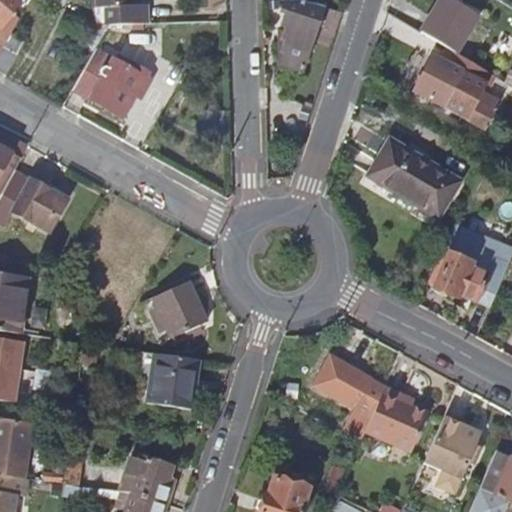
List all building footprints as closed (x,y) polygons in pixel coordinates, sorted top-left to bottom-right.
[(9,42),(28,8),(30,5),(22,0),(0,0),(0,31),(3,32),(0,36),(0,37),(8,43),(9,42)] [(101,0),(102,25),(115,25),(135,24),(153,24),(153,6),(128,7),(127,0),(101,0)] [(456,51),(457,52),(479,15),(454,0),(438,0),(420,29),(456,51)] [(297,1),(285,1),(287,69),(303,74),(324,9),(297,1)] [(135,24),(115,25),(116,39),(135,39),(135,24)] [(0,56),(0,71),(8,76),(23,50),(9,42),(8,43),(0,56)] [(456,51),(451,63),(488,81),(492,73),(457,52),(456,51)] [(97,54),(75,91),(126,119),(138,100),(148,82),(151,78),(134,68),(131,72),(97,54)] [(451,63),(433,54),(415,90),(488,126),(501,98),(484,89),(488,81),(451,63)] [(421,66),(407,62),(401,83),(415,87),(421,66)] [(154,85),(148,82),(138,100),(143,103),(154,85)] [(29,146),(5,132),(0,141),(0,196),(13,174),(29,146)] [(438,217),(460,181),(391,139),(369,175),(438,217)] [(13,174),(0,196),(0,221),(5,224),(12,211),(50,231),(67,199),(30,179),(29,182),(13,174)] [(450,251),(433,288),(465,302),(468,297),(477,301),(489,274),(473,267),(475,262),(450,251)] [(0,331),(17,334),(25,274),(0,270),(0,331)] [(152,303),(169,345),(206,330),(188,288),(152,303)] [(0,400),(17,403),(26,342),(0,338),(0,400)] [(90,350),(90,345),(85,344),(82,366),(92,367),(94,351),(90,350)] [(198,361),(154,354),(148,386),(146,403),(190,410),(198,361)] [(373,379),(332,357),(316,386),(356,408),(354,413),(370,422),(385,388),(372,381),(373,379)] [(370,422),(365,431),(412,452),(429,413),(400,400),(402,395),(385,388),(370,422)] [(486,422),(449,406),(429,451),(423,467),(459,483),(486,422)] [(0,476),(24,480),(31,426),(0,421),(0,476)] [(511,456),(497,449),(481,486),(469,511),(489,511),(498,493),(511,499),(511,456)] [(76,487),(81,454),(66,452),(61,485),(76,487)] [(172,469),(143,460),(141,464),(130,461),(120,494),(131,495),(166,506),(171,489),(166,486),(172,469)] [(269,475),(257,511),(300,511),(309,487),(269,475)] [(0,476),(0,511),(13,511),(16,497),(25,498),(27,480),(24,480),(0,476)] [(121,511),(126,511),(131,495),(120,494),(115,510),(121,511)] [(131,495),(126,511),(163,511),(166,506),(131,495)]
